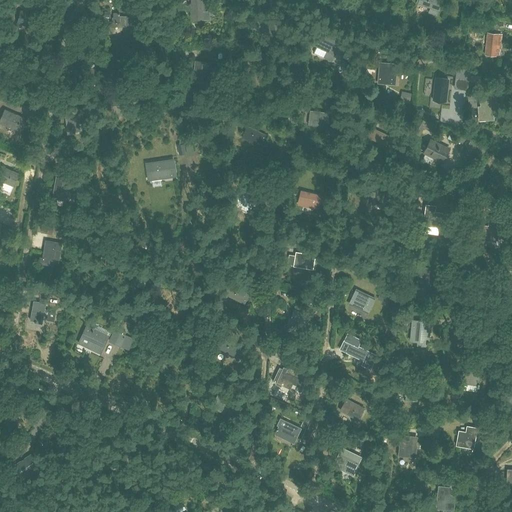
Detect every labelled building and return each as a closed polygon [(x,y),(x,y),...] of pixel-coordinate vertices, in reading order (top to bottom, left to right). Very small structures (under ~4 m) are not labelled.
[(191,0),(192,3),(191,4),(191,20),(210,19),(209,11),(204,12),(203,5),(204,5),(204,0),(191,0)] [(419,0),(417,0),(417,3),(419,4),(439,11),(443,0),(420,0),(419,0)] [(21,11),(18,23),(36,27),(39,16),(21,11)] [(113,22),(111,27),(113,32),(119,32),(122,27),(134,27),(134,18),(127,17),(127,16),(119,16),(119,14),(114,13),(113,22)] [(259,16),(253,27),(258,29),(258,30),(259,31),(260,30),(263,31),(264,28),(274,33),(278,25),(259,16)] [(488,33),(486,54),(496,56),(497,45),(500,45),(501,35),(488,33)] [(316,34),(312,43),(328,51),(325,57),(332,60),(334,54),(339,45),(341,40),(336,38),(334,42),(322,36),(321,37),(316,34)] [(277,53),(274,59),(283,63),(286,58),(277,53)] [(196,63),(194,83),(206,84),(213,85),(214,77),(207,76),(208,64),(196,63)] [(278,63),(273,71),(278,74),(282,65),(278,63)] [(380,63),(379,79),(385,80),(385,83),(395,84),(397,65),(387,64),(380,63)] [(457,70),(456,77),(469,79),(470,71),(457,70)] [(254,72),(251,79),(252,79),(251,80),(256,83),(255,85),(264,90),(269,80),(258,74),(258,73),(256,72),(255,73),(254,72)] [(436,77),(433,100),(446,102),(448,79),(436,77)] [(0,91),(0,99),(5,101),(8,94),(0,91)] [(177,93),(176,104),(188,105),(189,95),(177,93)] [(481,107),(479,107),(479,120),(489,120),(488,107),(495,107),(494,94),(480,95),(481,107)] [(121,100),(111,100),(111,108),(121,108),(121,100)] [(5,110),(0,121),(0,122),(22,132),(27,120),(5,110)] [(312,111),(311,125),(328,127),(329,113),(312,111)] [(78,115),(67,117),(69,134),(74,134),(74,132),(80,131),(78,115)] [(420,117),(413,131),(419,134),(423,127),(433,132),(433,131),(436,125),(422,118),(420,117)] [(243,135),(243,137),(259,145),(259,143),(261,144),(266,135),(248,126),(243,135)] [(372,128),(368,137),(385,146),(388,140),(393,143),(396,137),(391,134),(390,136),(372,128)] [(471,140),(465,150),(482,159),(487,149),(471,140)] [(432,141),(423,160),(431,164),(434,157),(442,160),(447,149),(432,141)] [(152,171),(147,171),(149,182),(176,178),(175,170),(172,171),(171,162),(152,164),(152,171)] [(78,163),(75,169),(82,172),(85,167),(78,163)] [(0,165),(0,179),(2,181),(0,184),(0,185),(11,190),(13,185),(18,174),(0,165)] [(57,177),(53,198),(65,200),(69,179),(57,177)] [(372,182),(370,202),(382,203),(383,192),(385,192),(386,183),(372,182)] [(236,199),(233,206),(248,213),(251,207),(254,209),(254,208),(259,200),(241,191),(236,199)] [(301,191),(298,204),(317,209),(319,201),(323,202),(324,197),(301,191)] [(425,204),(423,225),(439,227),(439,230),(441,230),(441,226),(440,226),(442,213),(432,212),(432,205),(429,205),(425,204)] [(481,225),(480,240),(496,241),(496,244),(498,244),(498,240),(497,240),(499,221),(493,220),(492,226),(481,225)] [(42,224),(41,232),(49,233),(50,226),(42,224)] [(429,231),(429,239),(443,239),(443,231),(429,231)] [(50,232),(47,239),(58,243),(60,235),(50,232)] [(40,258),(39,264),(50,266),(50,263),(58,265),(62,244),(57,243),(46,241),(43,259),(40,258)] [(288,259),(294,260),(293,266),(313,270),(315,255),(296,252),(294,260),(288,259)] [(418,266),(415,285),(430,287),(431,280),(437,281),(438,273),(439,269),(418,266)] [(230,285),(226,294),(226,295),(227,294),(244,303),(243,303),(244,303),(248,294),(249,293),(246,291),(245,293),(231,286),(230,285)] [(357,289),(350,304),(362,310),(367,313),(375,298),(357,289)] [(34,301),(30,320),(35,321),(34,322),(36,323),(42,324),(44,315),(49,315),(48,318),(54,320),(55,312),(45,310),(45,305),(40,304),(41,302),(34,301)] [(288,322),(286,327),(293,330),(295,325),(305,329),(310,315),(294,309),(289,322),(288,322)] [(413,320),(411,341),(417,341),(416,346),(426,347),(426,345),(428,345),(429,341),(428,341),(429,328),(418,327),(419,321),(417,321),(417,320),(413,320)] [(86,327),(78,343),(101,354),(108,337),(86,327)] [(113,330),(109,340),(121,346),(125,336),(126,333),(120,330),(119,333),(113,330)] [(347,334),(340,349),(346,352),(346,353),(364,361),(370,364),(374,355),(369,352),(357,346),(360,340),(347,334)] [(221,342),(218,348),(219,348),(238,357),(243,347),(243,346),(243,347),(224,338),(224,337),(223,339),(222,339),(220,342),(221,342)] [(465,362),(461,383),(477,385),(477,388),(479,388),(479,384),(481,371),(469,369),(470,363),(465,362)] [(279,367),(273,381),(276,383),(280,385),(281,383),(290,387),(292,382),(298,385),(299,383),(305,385),(306,382),(308,383),(308,382),(307,381),(309,377),(288,367),(286,371),(279,367)] [(406,379),(404,397),(413,398),(413,400),(418,401),(420,386),(426,387),(427,381),(406,379)] [(218,395),(212,407),(222,411),(223,408),(234,413),(235,411),(236,409),(236,408),(239,402),(231,398),(229,401),(218,395)] [(3,408),(0,415),(0,421),(9,425),(18,403),(16,403),(16,402),(11,400),(11,401),(5,398),(1,408),(3,408)] [(346,400),(340,410),(358,419),(364,409),(346,400)] [(279,425),(275,434),(293,443),(296,438),(297,436),(298,434),(300,429),(281,419),(278,425),(279,425)] [(42,435),(51,433),(49,425),(40,427),(42,435)] [(459,430),(456,445),(472,448),(472,450),(473,451),(474,444),(477,428),(473,427),(471,427),(470,432),(459,430)] [(61,430),(55,442),(72,451),(78,441),(68,435),(69,434),(61,430)] [(305,431),(300,440),(306,443),(310,434),(305,431)] [(336,433),(333,443),(338,445),(342,435),(336,433)] [(401,435),(398,456),(414,458),(414,460),(416,460),(416,456),(417,443),(413,443),(414,437),(405,436),(401,435)] [(342,448),(334,465),(352,474),(360,457),(342,448)] [(32,455),(14,466),(21,477),(39,466),(32,455)] [(438,488),(436,509),(451,510),(451,511),(453,511),(454,508),(453,508),(454,496),(447,495),(448,488),(438,487),(438,488)] [(183,502),(174,508),(176,511),(180,511),(186,509),(183,502)]
